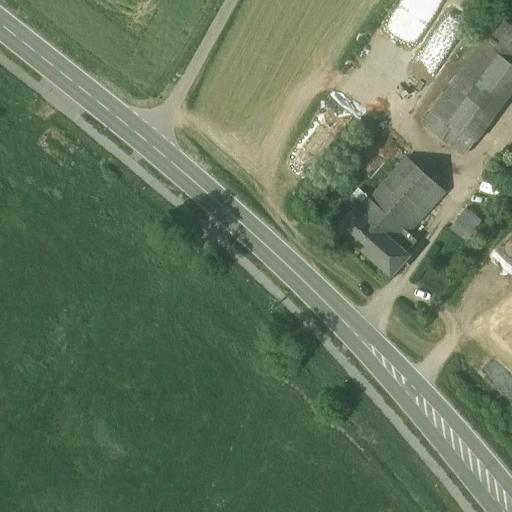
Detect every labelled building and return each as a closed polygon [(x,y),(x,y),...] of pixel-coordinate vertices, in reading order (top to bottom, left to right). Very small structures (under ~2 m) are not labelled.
[(494,51),(454,105),(486,128),(511,91),(511,45),(503,39),(494,51)] [(486,128),(454,105),(494,51),(482,43),(423,124),(444,140),(445,139),(466,155),(486,128)] [(446,191),(409,158),(372,200),(409,233),(446,191)] [(372,200),(369,197),(358,210),(357,209),(341,228),(392,274),(408,256),(407,254),(419,241),(409,233),(372,200)] [(454,227),(474,241),(488,222),(467,208),(454,227)]
